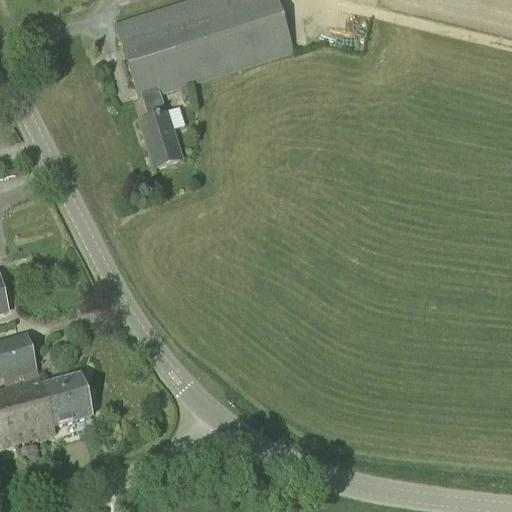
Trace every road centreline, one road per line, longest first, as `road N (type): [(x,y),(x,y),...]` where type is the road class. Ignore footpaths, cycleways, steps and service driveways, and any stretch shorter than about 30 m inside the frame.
road 1 (tertiary): [(216,423),(136,331),(0,59)]
road 2 (tertiary): [(511,511),(353,488),(216,423)]
road 3 (unclassified): [(216,423),(141,472),(0,506)]
